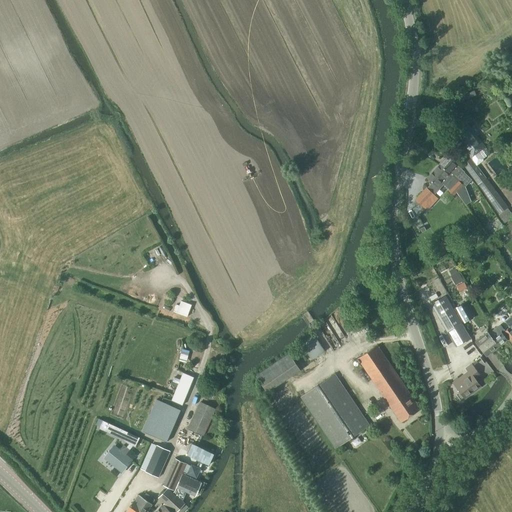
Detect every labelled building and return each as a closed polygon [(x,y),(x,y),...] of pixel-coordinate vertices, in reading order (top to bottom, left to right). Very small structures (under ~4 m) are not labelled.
[(483,158),(478,152),(485,147),(468,125),(454,135),(471,158),(477,165),(483,161),(483,158)] [(449,155),(439,165),(448,174),(452,178),(453,176),(463,185),(465,187),(471,180),(464,173),(464,172),(456,165),(458,163),(449,155)] [(508,207),(486,178),(477,165),(471,158),(463,164),(478,184),(499,214),(508,207)] [(452,178),(448,174),(439,165),(427,178),(433,183),(428,189),(434,194),(444,183),(450,189),(449,190),(454,195),(455,194),(461,187),(463,185),(453,176),(452,178)] [(434,194),(428,189),(426,187),(415,199),(423,206),(427,210),(434,203),(430,199),(434,194)] [(452,246),(447,239),(439,244),(444,251),(452,246)] [(457,272),(451,261),(445,265),(451,276),(457,272)] [(463,281),(458,272),(450,277),(456,286),(463,281)] [(446,296),(432,304),(448,332),(456,347),(470,338),(462,324),(446,296)] [(187,317),(192,305),(183,302),(179,314),(187,317)] [(465,323),(473,318),(465,303),(457,308),(465,323)] [(324,319),(335,334),(341,329),(344,333),(351,328),(348,323),(353,319),(342,305),(324,319)] [(511,317),(506,322),(510,328),(505,331),(501,325),(489,334),(499,346),(509,339),(511,342),(511,317)] [(499,346),(489,334),(488,332),(475,342),(481,349),(484,353),(488,350),(491,353),(499,346)] [(314,335),(302,343),(309,354),(304,357),(308,363),(325,352),(314,335)] [(401,423),(421,410),(377,345),(358,359),(401,423)] [(267,391),(301,370),(290,353),(256,374),(267,391)] [(475,379),(480,375),(472,364),(466,368),(468,371),(453,382),(465,399),(481,387),(475,379)] [(174,377),(171,384),(177,387),(174,392),(171,401),(182,406),(194,377),(183,372),(180,380),(174,377)] [(335,374),(300,398),(335,449),(370,425),(335,374)] [(167,442),(181,410),(156,399),(142,432),(167,442)] [(193,432),(203,436),(215,409),(200,402),(188,429),(193,432)] [(110,434),(114,426),(103,421),(99,429),(110,434)] [(114,446),(105,458),(107,459),(122,472),(131,460),(125,455),(130,450),(133,446),(135,447),(140,438),(132,435),(125,431),(121,439),(128,444),(129,444),(126,447),(123,445),(119,450),(114,446)] [(157,446),(152,444),(140,469),(158,477),(170,451),(157,446)] [(209,465),(214,454),(192,444),(187,454),(209,465)] [(176,487),(182,474),(181,474),(186,463),(175,459),(163,486),(174,490),(175,487),(176,487)] [(190,464),(188,473),(198,475),(200,466),(190,464)] [(200,482),(182,474),(176,487),(184,490),(195,495),(200,482)] [(168,489),(159,498),(174,511),(176,511),(180,508),(183,505),(184,504),(180,500),(184,490),(176,487),(174,492),(173,493),(168,489)] [(126,511),(146,511),(152,504),(139,494),(126,511)]
